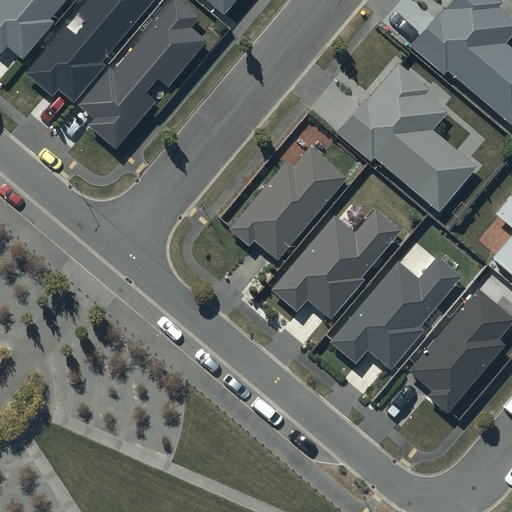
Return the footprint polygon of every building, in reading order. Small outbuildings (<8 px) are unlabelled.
[(66,0),(0,0),(0,1),(0,50),(2,52),(7,47),(23,60),(55,22),(51,19),(66,0)] [(153,0),(87,0),(27,73),(53,95),(58,90),(74,103),(106,65),(102,62),(153,0)] [(199,17),(178,0),(173,0),(114,70),(110,67),(78,105),(94,118),(87,126),(116,149),(156,101),(146,92),(158,78),(168,87),(207,41),(191,27),(199,17)] [(212,0),(223,8),(229,0),(212,0)] [(437,10),(409,43),(442,71),(445,68),(509,122),(511,118),(511,48),(503,41),(511,30),(511,16),(497,4),(500,0),(449,0),(439,12),(437,10)] [(362,95),(333,130),(369,159),(372,154),(437,208),(473,163),(430,127),(445,109),(424,91),(427,87),(397,62),(367,99),(362,95)] [(349,177),(310,145),(292,167),(286,162),(230,230),(249,246),(253,241),(278,262),(349,177)] [(511,193),(495,214),(511,228),(511,234),(492,258),(511,274),(511,193)] [(355,233),(333,214),(270,290),(297,313),(307,301),(330,320),(364,279),(361,277),(401,229),(376,208),(355,233)] [(418,277),(398,260),(330,342),(356,363),(367,350),(391,369),(424,330),(420,326),(462,276),(436,255),(418,277)] [(511,325),(511,314),(478,286),(408,371),(433,392),(428,397),(449,414),(506,345),(500,340),(511,325)]
